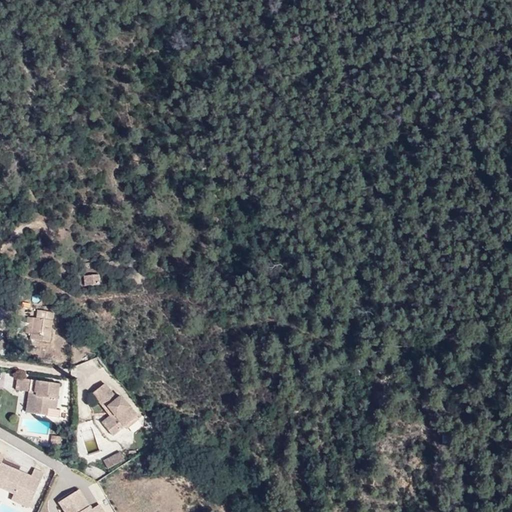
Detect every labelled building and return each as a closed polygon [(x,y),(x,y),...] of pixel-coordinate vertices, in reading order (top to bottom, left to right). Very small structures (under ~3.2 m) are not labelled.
[(84,276),(84,286),(99,285),(98,275),(84,276)] [(65,355),(74,321),(53,315),(52,321),(46,339),(42,338),(40,347),(65,355)] [(46,339),(52,321),(35,316),(30,334),(42,338),(46,339)] [(50,418),(59,385),(19,374),(15,386),(28,390),(35,392),(30,412),(50,418)] [(138,412),(121,392),(118,395),(106,380),(93,390),(114,416),(106,423),(114,432),(125,423),(138,412)] [(30,412),(35,392),(28,390),(22,410),(30,412)] [(106,423),(114,416),(111,412),(103,418),(106,423)] [(127,426),(141,415),(138,412),(125,423),(127,426)] [(60,443),(61,433),(53,432),(51,442),(60,443)] [(109,465),(125,456),(121,448),(104,456),(109,465)] [(29,509),(43,474),(34,470),(31,477),(1,465),(4,458),(0,455),(0,487),(15,493),(11,502),(29,509)] [(50,511),(78,511),(71,500),(50,511)]
